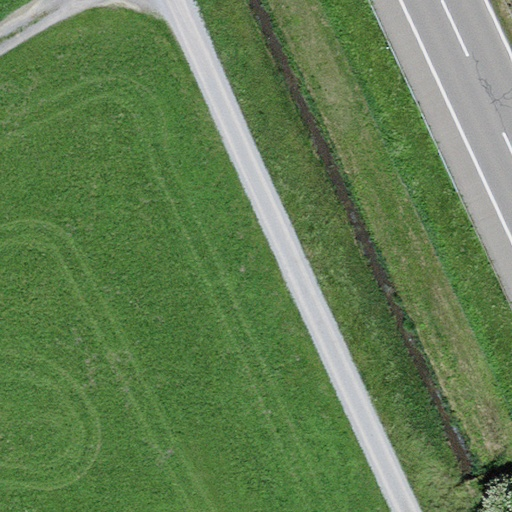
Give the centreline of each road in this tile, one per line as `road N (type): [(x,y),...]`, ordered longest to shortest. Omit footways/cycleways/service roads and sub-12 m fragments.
road 1 (track): [(428,511),(183,0)]
road 2 (motorway): [(442,0),(511,149)]
